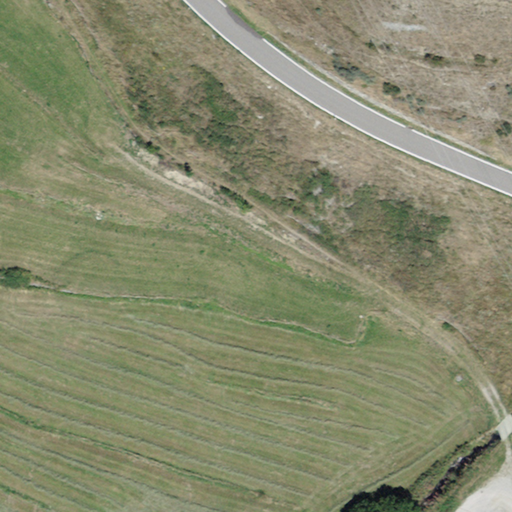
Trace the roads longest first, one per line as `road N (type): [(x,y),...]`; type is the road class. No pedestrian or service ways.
road 1 (track): [(504,505),(511,438),(504,416),(424,317),(144,136),(63,0)]
road 2 (tertiary): [(511,182),(378,126),(306,83),(204,0)]
